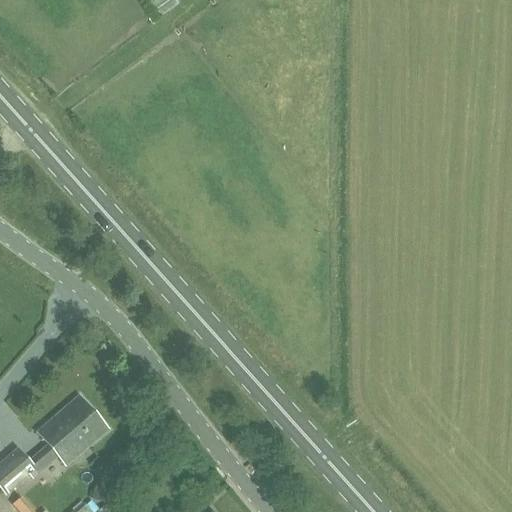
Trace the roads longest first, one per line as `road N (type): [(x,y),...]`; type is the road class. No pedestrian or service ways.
road 1 (primary): [(374,511),(0,93)]
road 2 (unclassified): [(272,511),(126,329),(0,228)]
